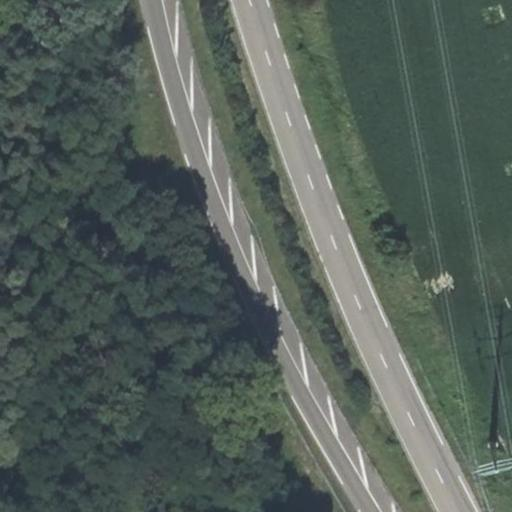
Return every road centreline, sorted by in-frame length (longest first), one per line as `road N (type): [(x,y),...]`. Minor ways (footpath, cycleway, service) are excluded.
road 1 (primary): [(153,0),(214,198),(287,372),(371,511)]
road 2 (primary): [(459,511),(424,452),(311,178),(253,0)]
